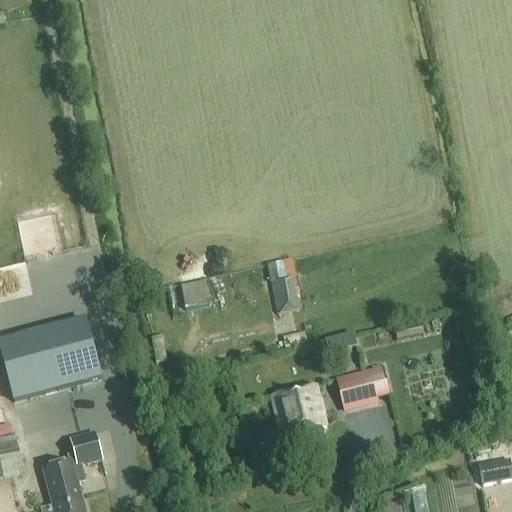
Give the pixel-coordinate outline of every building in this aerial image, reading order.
[(293,262),(268,266),(277,316),(302,312),(293,262)] [(179,285),(182,309),(208,306),(205,282),(179,285)] [(0,345),(0,351),(14,403),(99,380),(83,323),(0,345)] [(397,343),(423,338),(420,323),(394,329),(397,343)] [(383,370),(335,381),(343,412),(378,404),(378,402),(390,399),(383,370)] [(304,454),(326,449),(321,431),(325,431),(315,390),(271,400),(283,446),(301,442),(304,454)] [(86,511),(79,485),(85,483),(81,468),(103,462),(95,434),(70,441),(75,457),(67,459),(69,465),(44,472),(53,507),(40,511),(86,511)] [(0,483),(24,478),(15,438),(0,441),(0,483)] [(511,475),(509,462),(478,468),(482,488),(511,482),(511,475)] [(426,511),(425,490),(385,492),(386,511),(426,511)]
